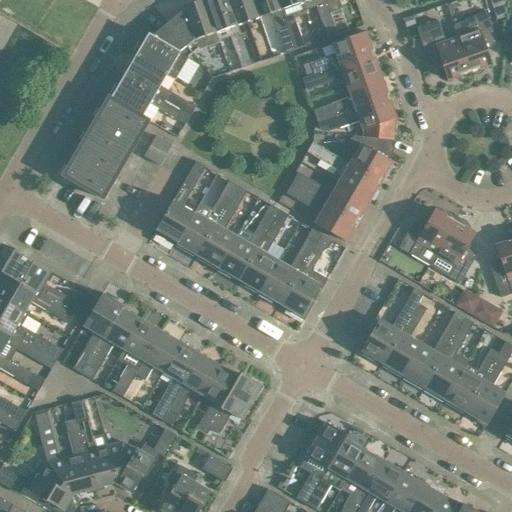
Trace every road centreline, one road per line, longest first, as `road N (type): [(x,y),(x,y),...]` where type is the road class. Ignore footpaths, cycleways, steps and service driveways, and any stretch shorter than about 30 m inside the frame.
road 1 (residential): [(511,486),(306,367)]
road 2 (residential): [(306,367),(362,252),(424,168)]
road 3 (residential): [(306,367),(116,256)]
road 4 (residential): [(7,191),(110,0)]
road 5 (residential): [(229,511),(306,367)]
road 6 (residential): [(428,124),(373,0)]
road 7 (residential): [(116,256),(7,191)]
